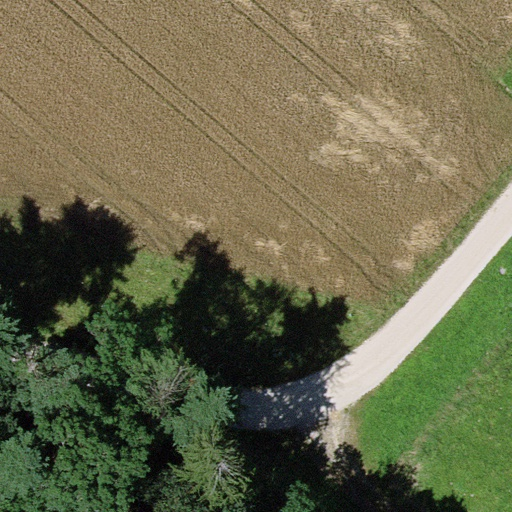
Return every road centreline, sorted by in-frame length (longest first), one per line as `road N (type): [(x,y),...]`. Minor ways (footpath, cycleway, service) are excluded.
road 1 (track): [(511,215),(419,321),(285,411),(0,351)]
road 2 (track): [(285,411),(382,511)]
